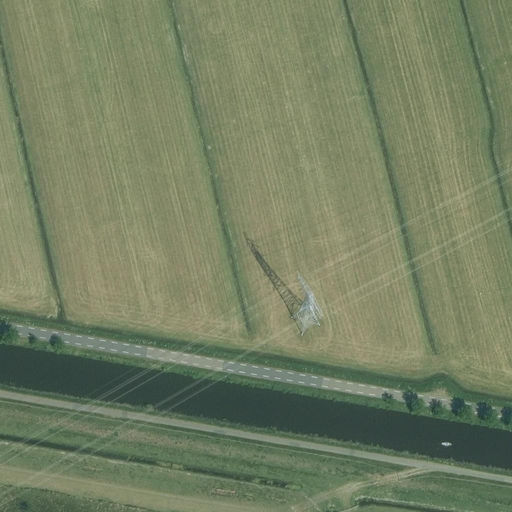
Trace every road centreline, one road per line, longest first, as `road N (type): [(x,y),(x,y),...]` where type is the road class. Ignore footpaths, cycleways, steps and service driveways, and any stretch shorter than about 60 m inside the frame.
road 1 (tertiary): [(511,416),(0,327)]
road 2 (unclassified): [(511,478),(0,394)]
